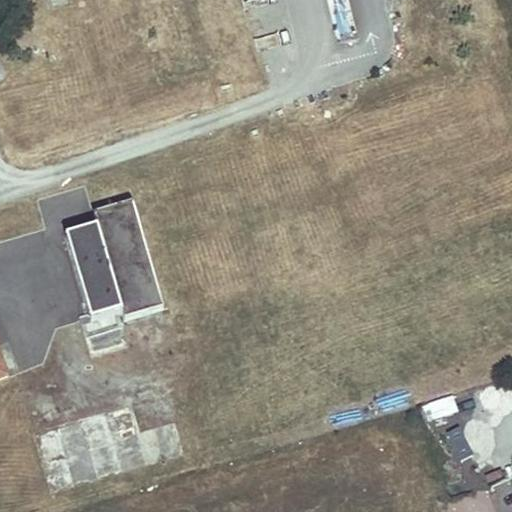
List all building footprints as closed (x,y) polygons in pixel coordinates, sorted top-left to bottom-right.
[(285,24),(260,32),(263,43),(254,47),(256,53),(224,63),(232,91),(274,79),(274,77),(299,69),(285,24)] [(452,27),(428,35),(433,51),(441,48),(445,60),(461,55),(452,27)] [(451,70),(440,73),(458,133),(492,123),(482,91),(475,93),(473,87),(481,85),(478,78),(471,80),(469,73),(453,77),(451,70)] [(160,197),(93,216),(124,321),(191,301),(209,363),(412,304),(421,336),(471,321),(441,221),(393,235),(390,226),(437,212),(415,139),(368,152),(345,73),(142,132),(160,197)] [(20,144),(0,149),(0,233),(42,220),(20,144)] [(511,148),(471,160),(485,212),(505,206),(511,227),(511,148)] [(93,224),(63,229),(65,240),(95,235),(93,224)] [(0,357),(0,380),(8,377),(0,357)] [(128,408),(31,436),(48,495),(145,467),(128,408)]
